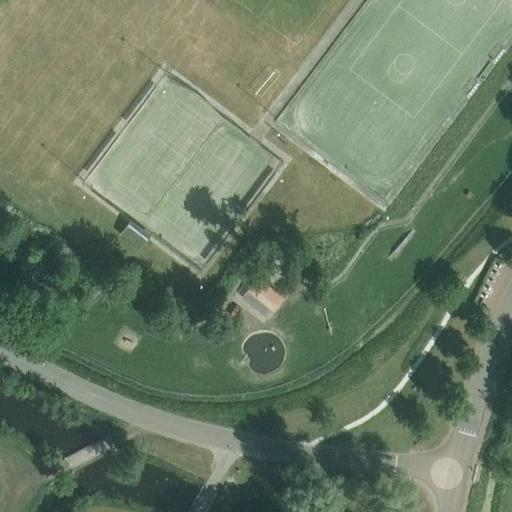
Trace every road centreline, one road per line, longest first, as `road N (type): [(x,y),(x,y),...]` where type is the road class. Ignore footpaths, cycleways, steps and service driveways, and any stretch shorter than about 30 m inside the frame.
road 1 (unclassified): [(448,477),(142,418),(0,349)]
road 2 (tertiary): [(448,477),(511,310)]
